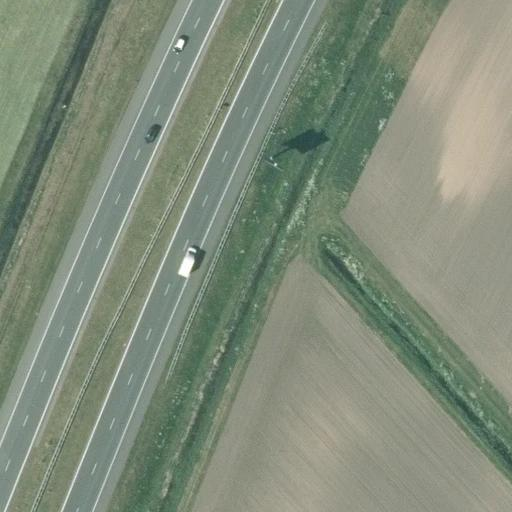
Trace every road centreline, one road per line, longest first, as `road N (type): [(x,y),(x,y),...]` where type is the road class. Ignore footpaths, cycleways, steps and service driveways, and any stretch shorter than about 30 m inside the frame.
road 1 (motorway): [(88,511),(207,215),(315,0)]
road 2 (motorway): [(200,0),(119,151),(0,459)]
